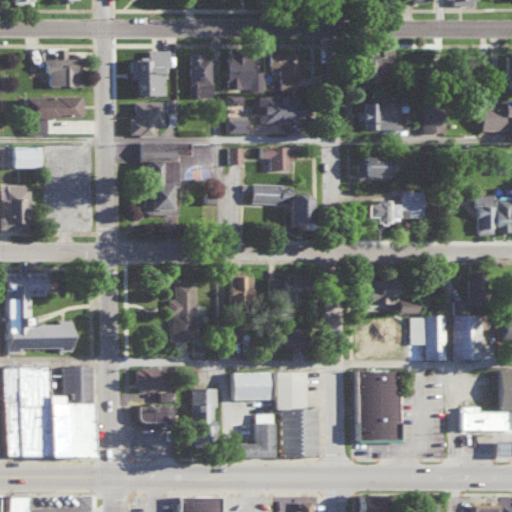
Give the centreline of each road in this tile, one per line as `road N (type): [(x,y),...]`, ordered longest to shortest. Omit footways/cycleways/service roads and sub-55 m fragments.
road 1 (residential): [(344,511),(340,0)]
road 2 (residential): [(120,511),(115,29)]
road 3 (residential): [(511,29),(115,29)]
road 4 (primary): [(202,475),(511,475)]
road 5 (residential): [(511,252),(231,252)]
road 6 (residential): [(231,252),(0,252)]
road 7 (primary): [(0,476),(120,475)]
